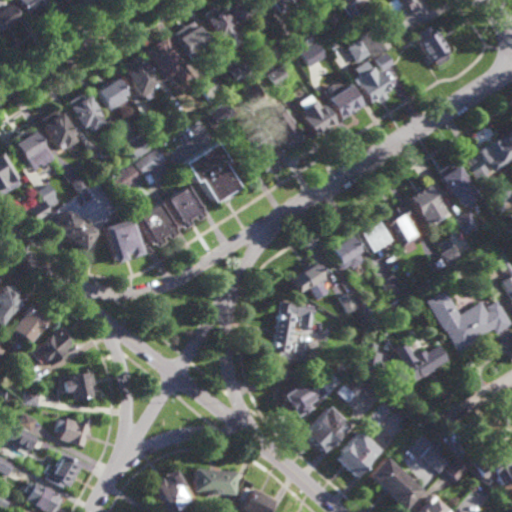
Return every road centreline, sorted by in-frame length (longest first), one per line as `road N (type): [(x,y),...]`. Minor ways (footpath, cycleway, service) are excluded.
road 1 (residential): [(511,66),(268,229),(93,511)]
road 2 (tertiary): [(0,240),(337,511)]
road 3 (residential): [(264,447),(238,405),(226,345),(231,303),(268,229)]
road 4 (residential): [(268,229),(147,290),(63,286)]
road 5 (residential): [(63,286),(105,337),(124,377),(124,456)]
road 6 (residential): [(141,0),(0,94)]
road 7 (residential): [(124,456),(200,434),(264,447)]
